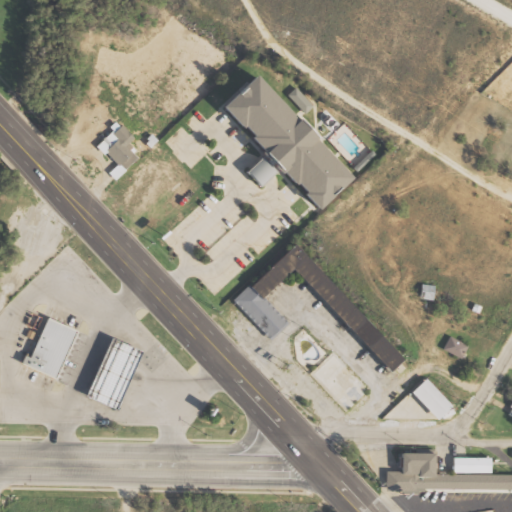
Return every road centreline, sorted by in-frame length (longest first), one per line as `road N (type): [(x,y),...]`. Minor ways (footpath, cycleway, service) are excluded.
road 1 (primary): [(0,115),(284,416),(322,468)]
road 2 (secondary): [(322,468),(0,460)]
road 3 (residential): [(511,187),(285,58)]
road 4 (residential): [(306,441),(458,431),(511,353)]
road 5 (secondary): [(255,385),(250,431),(237,447),(156,464)]
